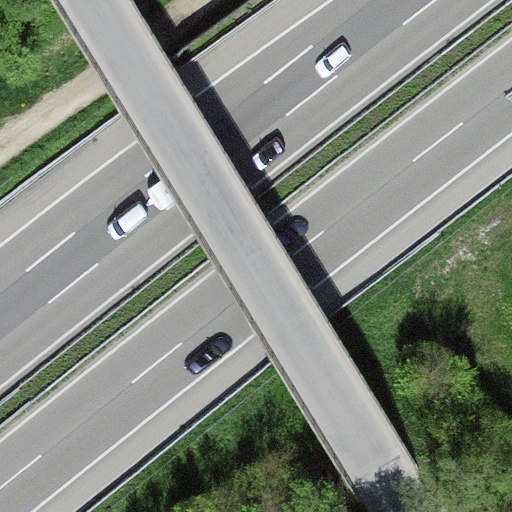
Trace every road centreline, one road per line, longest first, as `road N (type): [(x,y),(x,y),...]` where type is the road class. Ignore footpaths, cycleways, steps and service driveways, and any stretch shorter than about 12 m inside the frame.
road 1 (motorway): [(0,488),(511,84)]
road 2 (residential): [(408,511),(94,0)]
road 3 (motorway): [(434,0),(0,342)]
road 4 (track): [(0,148),(199,0)]
